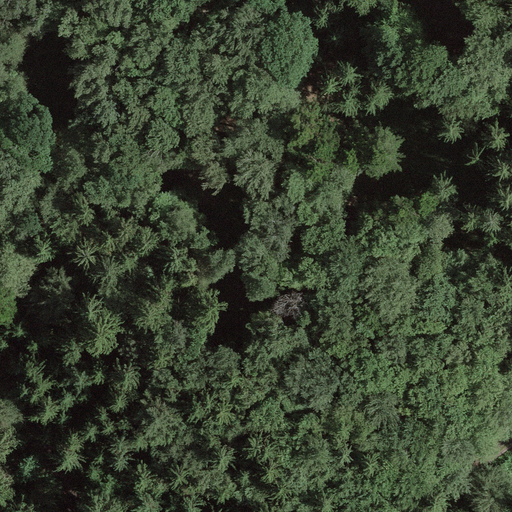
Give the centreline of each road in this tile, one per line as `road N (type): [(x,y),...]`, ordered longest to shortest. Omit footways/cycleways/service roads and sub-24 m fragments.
road 1 (track): [(0,384),(75,511)]
road 2 (track): [(511,438),(409,511)]
